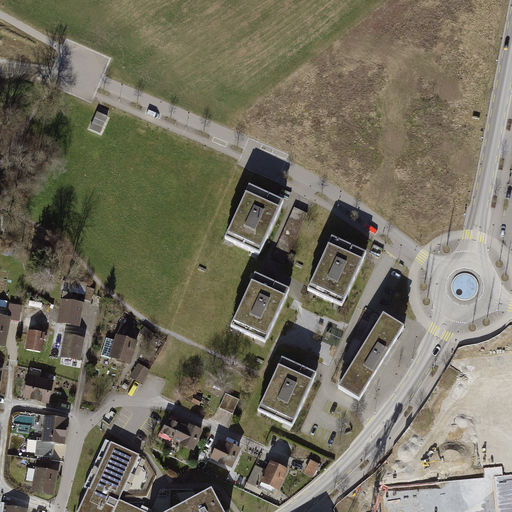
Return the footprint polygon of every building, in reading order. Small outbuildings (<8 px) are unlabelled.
[(91,130),(103,132),(107,115),(95,112),(91,130)] [(284,201),(249,185),(225,238),(259,254),(284,201)] [(368,252),(333,236),(308,289),(343,305),(368,252)] [(289,289),(255,273),(230,325),(264,341),(289,289)] [(83,308),(60,304),(56,328),(79,332),(83,308)] [(404,328),(383,315),(338,388),(359,401),(404,328)] [(122,318),(119,334),(132,336),(134,320),(122,318)] [(0,319),(0,349),(6,350),(10,322),(0,319)] [(46,337),(28,334),(25,354),(43,357),(46,337)] [(84,342),(64,338),(60,362),(80,365),(84,342)] [(138,346),(114,339),(108,364),(131,370),(138,346)] [(293,426),(317,374),(282,357),(258,410),(293,426)] [(143,384),(151,370),(139,363),(131,377),(143,384)] [(55,384),(28,379),(23,401),(49,408),(55,384)] [(240,403),(225,397),(219,412),(234,418),(240,403)] [(67,424),(41,420),(38,438),(43,439),(43,447),(64,450),(67,424)] [(202,437),(169,422),(160,441),(192,457),(202,437)] [(146,511),(119,500),(139,456),(106,441),(84,487),(88,489),(78,511),(223,511),(211,490),(168,511),(146,511)] [(242,455),(221,445),(212,463),(234,473),(242,455)] [(290,477),(270,467),(260,488),(280,498),(290,477)] [(485,479),(379,488),(380,511),(511,511),(511,476),(503,477),(502,467),(484,469),(485,479)] [(58,476),(34,473),(32,497),(50,503),(53,501),(58,476)]
